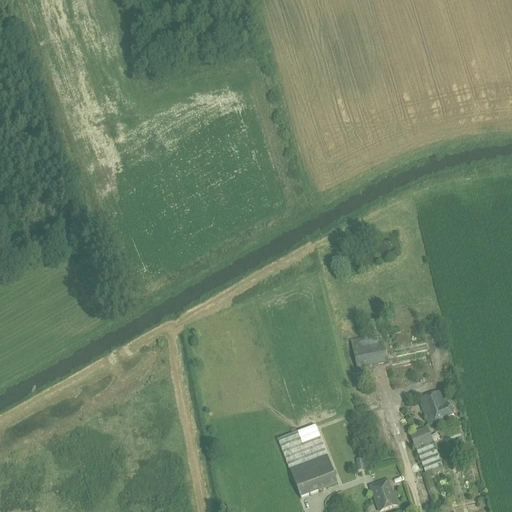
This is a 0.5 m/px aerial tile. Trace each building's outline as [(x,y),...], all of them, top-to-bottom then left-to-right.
[(382,320),(365,324),(368,338),(379,335),(382,344),(385,343),(384,337),(386,337),(382,320)] [(351,342),(357,370),(387,363),(382,344),(379,335),(368,338),(351,342)] [(454,338),(445,342),(448,349),(457,345),(454,338)] [(454,416),(444,391),(419,401),(429,426),(454,416)] [(315,427),(278,441),(289,470),(326,456),(315,427)] [(409,435),(425,474),(442,467),(426,428),(409,435)] [(300,498),(337,484),(326,456),(289,470),(300,498)] [(356,460),(359,471),(365,470),(363,459),(356,460)] [(371,488),(380,511),(381,511),(397,506),(388,482),(371,488)] [(428,491),(432,503),(436,501),(432,490),(428,491)]
